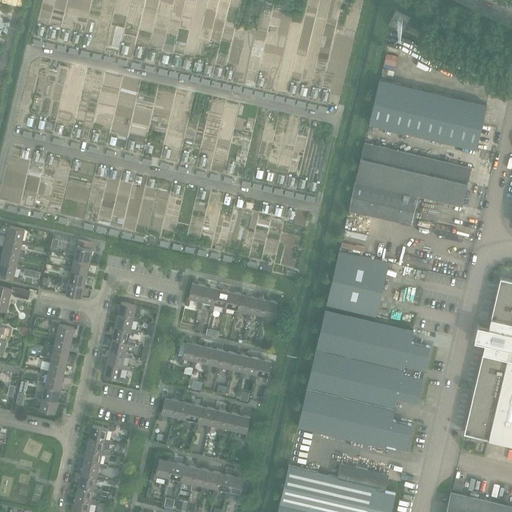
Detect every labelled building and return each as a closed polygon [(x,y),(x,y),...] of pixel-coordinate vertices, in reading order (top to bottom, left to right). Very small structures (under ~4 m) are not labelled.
[(394,21),(391,26),(400,30),(402,25),(394,21)] [(379,79),(369,123),(380,126),(476,149),(487,104),(379,79)] [(364,142),(355,181),(417,196),(462,207),(471,167),(375,145),(364,142)] [(411,224),(417,196),(355,181),(348,210),(411,224)] [(34,211),(32,217),(41,219),(43,213),(34,211)] [(9,225),(6,237),(22,242),(22,244),(29,246),(30,242),(23,240),(25,229),(9,225)] [(344,227),(339,247),(364,252),(368,233),(344,227)] [(6,237),(3,250),(19,254),(19,256),(26,258),(27,254),(20,252),(22,244),(22,242),(6,237)] [(76,247),(74,255),(74,257),(90,261),(93,249),(91,248),(92,243),(79,240),(78,245),(77,245),(76,247)] [(186,246),(184,252),(193,254),(195,248),(186,246)] [(3,250),(0,262),(17,266),(16,268),(23,270),(24,266),(17,264),(19,256),(19,254),(3,250)] [(338,250),(326,304),(375,316),(388,262),(338,250)] [(72,267),(71,269),(87,273),(90,261),(74,257),(74,255),(67,254),(66,257),(74,259),(72,267)] [(14,276),(16,268),(17,266),(0,262),(0,263),(0,275),(12,278),(12,280),(21,282),(22,278),(14,276)] [(71,271),(69,279),(68,282),(85,285),(87,273),(71,269),(72,267),(64,266),(64,269),(71,271)] [(474,391),(464,433),(489,438),(511,443),(511,279),(509,279),(501,276),(492,315),(489,327),(487,335),(486,343),(482,358),(474,391)] [(82,298),(85,285),(68,282),(69,279),(62,278),(61,280),(61,281),(68,283),(65,294),(82,298)] [(184,305),(185,305),(189,306),(190,298),(198,300),(197,308),(201,309),(202,301),(210,303),(213,304),(216,287),(192,282),(188,297),(186,297),(184,305)] [(30,291),(16,288),(7,286),(6,287),(0,285),(0,310),(7,312),(12,290),(15,291),(14,296),(28,300),(30,291)] [(213,304),(210,303),(209,311),(213,312),(214,304),(223,306),(225,306),(228,290),(216,287),(213,304)] [(225,306),(223,306),(221,313),(225,314),(227,307),(235,309),(237,309),(240,296),(241,293),(228,290),(225,306)] [(237,309),(235,309),(233,316),(237,317),(238,310),(247,312),(249,312),(252,300),(253,296),(241,293),(240,296),(237,309)] [(249,312),(247,312),(245,319),(249,320),(250,312),(259,314),(257,322),(261,323),(263,315),(274,318),(277,302),(253,296),(252,300),(249,312)] [(120,302),(117,315),(132,318),(131,320),(133,320),(140,322),(141,318),(134,316),(137,306),(120,302)] [(325,309),(304,397),(297,427),(386,448),(386,444),(406,448),(411,424),(392,419),(398,397),(417,401),(430,346),(411,341),(413,330),(325,309)] [(117,315),(114,327),(129,330),(129,332),(130,333),(130,332),(138,334),(139,330),(131,329),(133,320),(131,320),(132,318),(117,315)] [(56,334),(55,337),(72,340),(75,328),(59,324),(60,322),(51,320),(50,325),(58,326),(56,334)] [(114,327),(112,339),(126,342),(126,344),(128,344),(135,346),(136,342),(128,341),(130,333),(129,332),(129,330),(114,327)] [(55,338),(53,346),(53,348),(69,351),(72,340),(55,337),(56,334),(49,333),(48,337),(55,338)] [(144,338),(143,346),(144,346),(149,347),(151,340),(144,338)] [(112,339),(109,351),(123,354),(123,356),(125,357),(132,358),(133,354),(126,353),(128,344),(126,344),(126,342),(112,339)] [(179,355),(181,356),(179,364),(182,365),(184,358),(192,360),(194,360),(198,344),(190,342),(186,341),(185,345),(181,344),(179,355)] [(191,367),(192,367),(188,385),(193,386),(194,381),(193,377),(195,368),(196,361),(204,362),(206,363),(210,346),(198,344),(194,360),(192,360),(191,367)] [(52,350),(50,358),(50,361),(66,364),(69,351),(53,348),(53,346),(46,345),(45,349),(52,350)] [(206,363),(204,362),(203,370),(207,371),(208,363),(217,365),(219,366),(220,349),(210,346),(206,363)] [(219,366),(217,365),(215,373),(219,374),(220,366),(228,368),(231,368),(234,352),(220,349),(219,366)] [(109,351),(106,363),(121,366),(120,369),(122,369),(129,370),(130,366),(123,365),(125,357),(123,356),(123,354),(109,351)] [(231,368),(228,368),(227,375),(231,376),(232,369),(241,371),(243,371),(246,355),(234,352),(231,368)] [(243,371),(241,371),(239,379),(243,379),(245,372),(253,374),(255,374),(259,358),(246,355),(243,371)] [(43,361),(41,369),(48,371),(47,372),(63,376),(66,364),(50,361),(50,358),(43,357),(42,361),(43,361)] [(255,374),(253,374),(251,381),(255,382),(257,375),(268,377),(271,361),(259,358),(255,374)] [(120,377),(122,369),(120,369),(121,366),(106,363),(103,375),(119,379),(118,381),(127,382),(127,379),(120,377)] [(20,367),(6,364),(4,370),(18,373),(20,367)] [(45,383),(44,385),(61,389),(63,376),(47,372),(48,371),(41,369),(40,369),(39,373),(47,375),(45,383)] [(42,395),(42,397),(58,401),(61,389),(44,385),(45,383),(38,381),(37,385),(44,387),(42,395)] [(241,391),(240,399),(247,401),(249,393),(241,391)] [(55,413),(58,401),(42,397),(42,395),(35,393),(34,397),(41,399),(39,409),(55,413)] [(261,396),(259,403),(260,403),(266,404),(268,398),(267,398),(261,396)] [(163,413),(171,415),(173,415),(177,399),(165,397),(161,412),(159,412),(157,420),(161,421),(163,413)] [(173,415),(171,415),(169,423),(173,424),(175,416),(183,418),(185,418),(189,402),(177,399),(173,415)] [(185,418),(183,418),(181,425),(185,426),(187,419),(195,421),(197,421),(201,405),(189,402),(185,418)] [(197,421),(195,421),(194,428),(198,429),(200,422),(207,424),(210,424),(213,408),(201,405),(197,421)] [(210,424),(207,424),(206,431),(210,432),(211,424),(220,426),(222,427),(226,411),(213,408),(210,424)] [(222,427),(220,426),(218,434),(222,435),(223,427),(232,429),(234,430),(238,414),(226,411),(222,427)] [(234,430),(232,429),(230,437),(234,437),(236,430),(246,433),(250,417),(238,414),(234,430)] [(92,424),(89,437),(103,440),(103,443),(105,443),(112,445),(113,441),(106,439),(108,429),(116,431),(116,427),(108,425),(107,428),(92,424)] [(89,437),(86,449),(101,453),(100,455),(102,455),(109,457),(111,451),(104,448),(105,443),(103,443),(103,440),(89,437)] [(86,449),(83,461),(98,465),(97,467),(99,467),(107,469),(107,465),(100,463),(102,455),(100,455),(101,453),(86,449)] [(151,481),(164,484),(165,479),(165,477),(167,477),(171,461),(159,458),(155,473),(153,473),(151,481)] [(83,461),(81,473),(95,477),(95,479),(96,479),(104,481),(105,477),(97,475),(99,467),(97,467),(98,465),(83,461)] [(167,477),(165,477),(165,479),(164,484),(168,485),(169,478),(177,480),(180,480),(183,464),(171,461),(167,477)] [(288,468),(282,492),(288,493),(363,511),(390,511),(395,493),(385,491),(389,474),(340,462),(337,476),(318,472),(289,464),(288,468)] [(180,480),(177,480),(176,487),(180,488),(181,480),(190,482),(191,483),(195,466),(183,464),(180,480)] [(191,483),(190,482),(188,490),(192,490),(193,483),(201,485),(203,486),(207,469),(195,466),(191,483)] [(203,486),(201,485),(200,492),(204,493),(206,486),(214,488),(216,488),(217,485),(220,472),(207,469),(203,486)] [(216,488),(214,488),(212,495),(216,496),(218,489),(226,491),(228,491),(229,489),(232,475),(220,472),(217,485),(216,488)] [(81,473),(78,486),(92,489),(92,491),(94,491),(101,493),(102,489),(94,487),(96,479),(95,479),(95,477),(81,473)] [(475,486),(477,477),(466,474),(464,483),(475,486)] [(228,491),(226,491),(224,498),(228,499),(230,492),(241,494),(244,478),(232,475),(229,489),(228,491)] [(78,486),(75,498),(90,501),(89,503),(91,504),(91,503),(98,505),(99,501),(92,499),(94,491),(92,491),(92,489),(78,486)] [(511,511),(511,505),(451,491),(445,511),(511,511)] [(363,511),(288,493),(282,492),(277,511),(363,511)] [(91,511),(89,511),(91,504),(89,503),(90,501),(75,498),(72,510),(80,511),(91,511)] [(179,499),(177,509),(186,511),(188,501),(179,499)]
